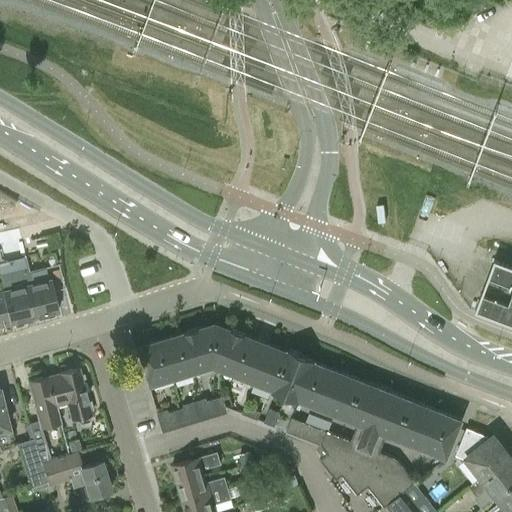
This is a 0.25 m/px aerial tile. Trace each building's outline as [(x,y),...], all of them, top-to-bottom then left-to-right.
[(0,275),(3,290),(2,290),(10,321),(58,310),(51,279),(14,287),(8,260),(19,258),(16,245),(22,244),(18,228),(0,231),(0,275)] [(511,265),(495,259),(476,309),(511,322),(511,265)] [(0,323),(10,321),(2,290),(0,290),(0,323)] [(386,436),(447,458),(463,418),(315,360),(316,358),(290,348),(289,350),(247,333),(232,327),(231,327),(216,321),(201,326),(185,331),(140,345),(152,383),(215,364),(274,388),(273,390),(299,400),(300,398),(359,421),(352,439),(292,416),(287,429),(322,443),(328,451),(320,457),(337,478),(343,474),(358,493),(368,484),(385,506),(387,504),(405,490),(416,482),(397,458),(381,451),(386,436)] [(55,404),(62,402),(65,412),(69,410),(71,418),(91,413),(79,366),(47,374),(55,404)] [(55,404),(47,374),(28,380),(38,419),(30,421),(42,461),(52,458),(41,426),(60,421),(55,404)] [(10,427),(9,426),(0,389),(0,448),(14,444),(12,438),(15,436),(13,428),(10,427)] [(218,405),(226,403),(224,394),(216,397),(218,405)] [(218,405),(216,397),(208,399),(210,408),(218,405)] [(262,410),(245,404),(242,412),(259,418),(262,410)] [(187,415),(185,406),(177,409),(180,417),(187,415)] [(270,407),(265,421),(276,425),(281,411),(270,407)] [(180,417),(177,409),(170,411),(172,419),(180,417)] [(30,438),(17,442),(31,486),(48,480),(48,479),(42,461),(30,421),(29,422),(29,423),(25,424),(30,438)] [(71,452),(78,450),(81,449),(76,429),(67,431),(70,441),(68,441),(71,452)] [(474,481),(510,453),(494,434),(467,455),(475,465),(466,472),(474,481)] [(83,465),(78,450),(71,452),(52,458),(42,461),(48,479),(48,480),(49,485),(71,478),(73,486),(86,482),(90,495),(111,488),(102,459),(83,465)] [(178,482),(205,474),(203,468),(222,463),(218,450),(200,456),(200,455),(173,463),(178,482)] [(243,463),(253,460),(250,451),(240,454),(243,463)] [(511,456),(510,453),(474,481),(474,482),(470,485),(478,494),(474,496),(483,507),(498,495),(498,494),(511,482),(511,456)] [(253,460),(243,463),(246,472),(255,469),(253,460)] [(183,500),(229,487),(226,475),(207,481),(205,474),(178,482),(183,500)] [(498,495),(504,502),(492,511),(511,511),(511,482),(498,494),(498,495)] [(229,487),(183,500),(187,511),(209,511),(216,510),(216,511),(234,505),(229,487)] [(254,499),(263,496),(260,487),(251,489),(254,499)] [(393,511),(422,511),(405,490),(387,504),(393,511)] [(277,492),(264,497),(267,505),(280,500),(277,492)] [(18,511),(12,493),(0,497),(0,511),(18,511)] [(263,496),(254,499),(257,508),(266,505),(263,496)]
